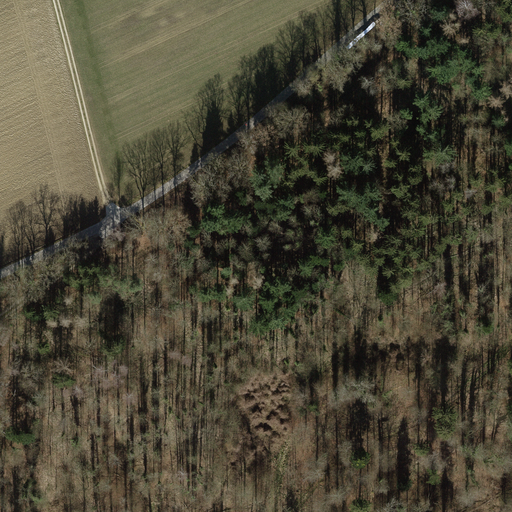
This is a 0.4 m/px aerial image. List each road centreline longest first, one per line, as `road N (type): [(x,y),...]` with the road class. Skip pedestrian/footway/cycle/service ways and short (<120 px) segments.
road 1 (unclassified): [(0,274),(163,191),(395,0)]
road 2 (track): [(56,0),(113,221)]
road 3 (track): [(0,315),(113,221)]
